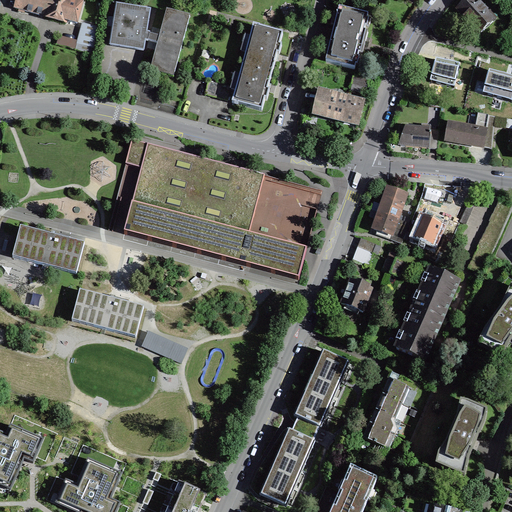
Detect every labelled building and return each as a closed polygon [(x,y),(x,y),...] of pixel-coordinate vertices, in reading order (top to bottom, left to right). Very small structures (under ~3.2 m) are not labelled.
[(26,11),(28,0),(10,0),(10,2),(16,3),(15,8),(20,10),(26,11)] [(36,14),(45,16),(49,0),(28,0),(26,11),(36,14)] [(49,0),(45,16),(45,17),(55,20),(65,23),(66,20),(77,23),(82,4),(71,1),(71,0),(49,0)] [(466,0),(459,6),(456,9),(479,34),(495,20),(477,0),(466,0)] [(148,42),(150,35),(146,34),(150,11),(117,6),(110,46),(143,52),(145,41),(148,42)] [(326,62),(355,69),(368,15),(339,8),(331,38),(326,62)] [(159,38),(150,35),(148,42),(152,43),(158,44),(150,72),(173,78),(190,17),(167,11),(159,38)] [(97,29),(83,25),(78,43),(94,47),(97,29)] [(253,25),(243,64),(272,72),(276,57),(277,54),(279,55),(282,46),(280,45),(283,34),(259,27),(253,25)] [(460,62),(436,57),(431,79),(455,84),(460,62)] [(232,86),(209,79),(205,95),(228,101),(229,97),(234,98),(232,103),(232,104),(238,105),(238,104),(262,111),(265,99),(267,100),(270,91),(267,90),(268,88),(272,72),(243,64),(236,87),(232,86)] [(511,73),(490,68),(484,91),(511,99),(511,97),(511,73)] [(365,87),(366,80),(353,77),(351,84),(365,87)] [(343,117),(347,99),(320,92),(316,110),(323,112),(332,115),(331,119),(342,121),(343,117)] [(347,99),(343,117),(346,118),(358,121),(363,103),(347,99)] [(478,114),(476,129),(449,124),(446,140),(456,142),(473,145),(492,149),(495,117),(478,114)] [(437,150),(439,130),(405,127),(399,144),(400,146),(407,147),(437,150)] [(132,140),(126,164),(141,169),(132,204),(138,206),(149,209),(165,149),(132,140)] [(264,175),(165,149),(149,209),(138,206),(132,204),(124,234),(245,266),(299,280),(306,250),(259,238),(249,235),(264,175)] [(407,194),(388,188),(381,210),(379,213),(397,220),(407,194)] [(511,206),(511,200),(499,195),(468,268),(483,274),(511,206)] [(406,232),(409,224),(397,220),(379,213),(375,226),(374,229),(391,236),(390,239),(402,244),(404,239),(407,240),(410,233),(406,232)] [(442,225),(439,224),(440,221),(431,217),(428,215),(426,219),(423,217),(415,237),(433,245),(442,225)] [(52,235),(20,227),(12,257),(76,274),(84,244),(52,235)] [(373,253),(377,255),(380,247),(376,246),(376,245),(362,239),(359,248),(373,253)] [(373,253),(359,248),(354,260),(368,265),(373,253)] [(392,269),(390,274),(399,278),(405,263),(395,260),(392,269)] [(414,309),(441,321),(447,307),(459,281),(431,269),(414,309)] [(359,283),(359,284),(350,281),(343,300),(341,304),(345,306),(344,309),(358,315),(359,311),(363,313),(371,293),(368,292),(370,287),(359,283)] [(72,321),(136,338),(144,307),(112,299),(80,291),(72,321)] [(506,343),(508,345),(511,339),(511,297),(507,294),(501,307),(482,336),(488,340),(483,347),(498,354),(506,343)] [(396,349),(424,361),(432,342),(441,321),(414,309),(396,349)] [(188,349),(148,332),(142,346),(181,363),(188,349)] [(285,437),(288,438),(262,496),(284,506),(284,505),(310,447),(312,448),(315,442),(312,441),(318,427),(321,428),(324,422),(321,420),(347,362),(325,352),(325,353),(300,411),(297,409),(294,416),(298,418),(293,429),(292,432),(288,430),(285,437)] [(396,382),(399,376),(392,373),(366,433),(363,439),(375,444),(371,454),(385,460),(398,430),(395,422),(409,389),(412,390),(412,389),(396,382)] [(463,463),(467,465),(477,440),(485,421),(481,420),(485,409),(468,402),(463,412),(458,410),(446,442),(438,453),(445,455),(440,466),(458,474),(463,463)] [(4,480),(13,484),(22,464),(23,463),(24,459),(33,463),(41,446),(31,442),(34,435),(10,425),(6,435),(0,431),(0,485),(1,486),(4,480)] [(61,507),(74,511),(116,511),(121,503),(111,499),(119,480),(110,476),(112,470),(88,459),(76,485),(66,480),(59,494),(66,497),(61,507)] [(362,511),(378,478),(351,466),(336,499),(330,511),(362,511)] [(193,504),(201,507),(204,501),(207,495),(179,483),(173,495),(182,499),(182,498),(183,498),(183,497),(184,497),(185,497),(186,497),(187,498),(187,499),(188,499),(188,500),(188,501),(187,501),(187,502),(187,503),(187,504),(188,504),(188,505),(189,505),(189,506),(190,506),(191,506),(192,505),(193,505),(193,504)] [(198,511),(201,507),(193,504),(193,505),(192,505),(191,506),(190,506),(189,506),(189,505),(188,505),(188,504),(187,504),(187,503),(187,502),(187,501),(188,501),(188,500),(188,499),(187,499),(187,498),(186,497),(185,497),(184,497),(183,497),(183,498),(182,498),(182,499),(173,495),(168,507),(180,511),(198,511)] [(424,511),(461,511),(462,511),(427,503),(424,511)]
